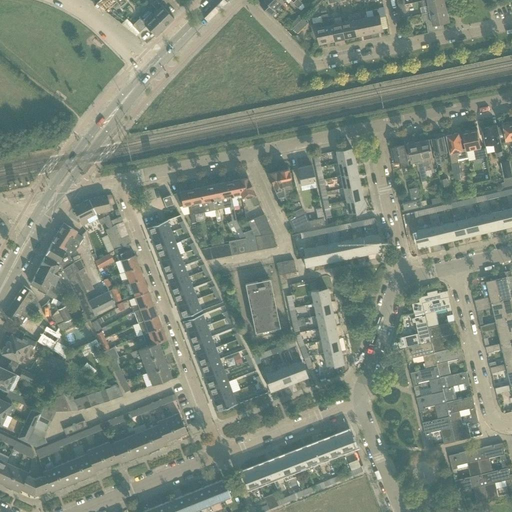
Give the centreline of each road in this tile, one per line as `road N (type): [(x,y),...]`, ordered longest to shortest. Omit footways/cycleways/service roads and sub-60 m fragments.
road 1 (residential): [(121,184),(221,455)]
road 2 (residential): [(121,184),(373,128)]
road 3 (residential): [(241,0),(305,63),(398,49)]
road 4 (residential): [(457,268),(491,419),(511,428)]
road 5 (residential): [(399,282),(373,128)]
road 6 (residential): [(83,511),(221,455)]
road 7 (residential): [(221,455),(360,402)]
road 8 (residential): [(373,128),(511,99)]
road 9 (unclassified): [(360,402),(399,282)]
